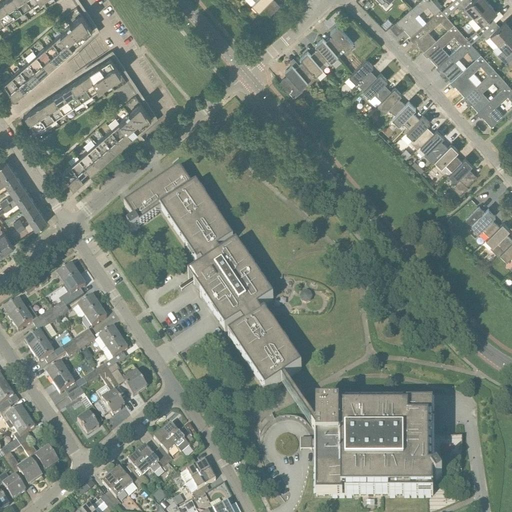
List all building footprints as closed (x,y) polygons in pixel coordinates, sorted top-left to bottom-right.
[(14,18),(23,12),(15,0),(6,0),(3,2),(14,18)] [(15,0),(23,12),(32,5),(28,0),(15,0)] [(76,0),(72,0),(61,7),(64,12),(78,3),(76,0)] [(262,8),(270,15),(280,5),(274,0),(255,0),(255,1),(252,4),(259,11),(262,8)] [(410,36),(423,25),(415,17),(427,6),(434,14),(441,10),(432,0),(420,0),(396,22),(400,27),(401,26),(410,36)] [(457,5),(463,0),(453,0),(442,10),(446,15),(457,5)] [(465,8),(473,17),(489,3),(486,0),(472,0),(473,0),(472,0),(463,0),(457,5),(462,11),(465,8)] [(0,17),(4,24),(14,18),(3,2),(0,4),(0,17)] [(78,3),(64,12),(68,18),(82,8),(78,3)] [(471,44),(483,33),(496,21),(492,17),(497,12),(489,3),(473,17),(481,25),(467,38),(468,39),(471,44)] [(82,8),(68,18),(71,23),(85,13),(82,8)] [(424,51),(436,40),(429,32),(440,21),(448,29),(454,24),(446,15),(442,10),(441,10),(434,14),(423,25),(410,36),(409,37),(413,42),(415,41),(424,51)] [(86,37),(92,31),(82,15),(73,23),(67,29),(61,34),(73,48),(79,43),(86,37)] [(490,36),(498,45),(511,32),(511,28),(505,21),(500,26),(496,21),(483,33),(487,39),(490,36)] [(437,66),(449,55),(442,47),(454,36),(461,45),(468,39),(467,38),(454,24),(448,29),(448,30),(436,40),(424,51),(422,52),(427,57),(428,56),(437,66)] [(346,50),(353,43),(338,25),(330,32),(333,36),(326,42),(335,53),(343,47),(346,50)] [(508,61),(511,57),(511,32),(498,45),(506,53),(503,56),(508,61)] [(65,55),(73,48),(61,34),(52,41),(65,55)] [(335,53),(326,42),(323,38),(315,45),(318,49),(311,55),(320,66),(328,60),(330,63),(338,56),(335,53)] [(451,81),(463,70),(455,62),(467,51),(475,60),(481,55),(471,44),(468,39),(461,45),(449,55),(437,66),(436,67),(440,72),(442,71),(451,81)] [(56,62),(65,55),(52,41),(44,48),(56,62)] [(48,70),(56,62),(44,48),(36,56),(48,70)] [(296,68),(308,83),(309,84),(317,78),(315,76),(323,69),(320,66),(311,55),(307,51),(300,58),(303,62),(296,68)] [(464,96),(476,85),(469,77),(481,66),(488,75),(494,69),(481,55),(475,60),(463,70),(451,81),(449,82),(454,87),(455,86),(464,96)] [(40,77),(48,70),(36,56),(28,63),(40,77)] [(295,57),(291,60),(296,66),(300,63),(295,57)] [(114,79),(121,74),(111,59),(104,63),(100,66),(96,68),(90,73),(100,88),(107,84),(114,79)] [(363,90),(376,77),(369,70),(373,66),(366,59),(349,76),(363,90)] [(32,84),(40,77),(28,63),(19,70),(32,84)] [(308,83),(296,68),(292,64),(285,71),(288,75),(280,82),(289,93),(297,86),(300,89),(308,83)] [(478,111),(490,100),(482,92),(494,81),(502,90),(508,84),(494,69),(488,75),(476,85),(464,96),(463,97),(467,102),(468,101),(478,111)] [(23,91),(32,84),(19,70),(11,77),(23,91)] [(124,72),(110,81),(113,86),(127,77),(124,72)] [(91,94),(100,88),(90,73),(80,79),(91,94)] [(381,101),(391,91),(383,84),(387,80),(380,73),(376,77),(363,90),(370,97),(373,94),(381,101)] [(15,99),(23,91),(11,77),(4,83),(15,99)] [(127,77),(113,86),(117,91),(131,82),(127,77)] [(82,100),(91,94),(80,79),(71,85),(82,100)] [(131,82),(117,91),(120,96),(134,87),(131,82)] [(482,116),(491,127),(511,108),(511,88),(508,84),(502,90),(490,100),(478,111),(476,112),(481,117),(482,116)] [(72,106),(82,100),(71,85),(62,91),(72,106)] [(134,87),(120,96),(123,101),(137,92),(134,87)] [(395,115),(405,105),(398,98),(401,94),(394,87),(391,91),(381,101),(378,104),(385,111),(388,108),(395,115)] [(63,112),(72,106),(62,91),(53,97),(63,112)] [(137,92),(123,101),(127,106),(141,97),(137,92)] [(54,119),(63,112),(53,97),(44,103),(54,119)] [(141,97),(127,106),(130,111),(144,102),(141,97)] [(409,129),(419,119),(412,112),(415,108),(408,101),(405,105),(395,115),(392,118),(399,125),(402,122),(409,129)] [(45,125),(54,119),(44,103),(34,109),(45,125)] [(144,126),(151,120),(141,104),(132,112),(125,118),(119,123),(131,137),(137,132),(144,126)] [(36,131),(45,125),(34,109),(25,115),(36,131)] [(420,147),(433,133),(426,126),(430,122),(423,115),(419,119),(409,129),(406,132),(412,139),(410,141),(418,149),(420,147)] [(123,144),(131,137),(119,123),(111,130),(123,144)] [(115,152),(123,144),(111,130),(102,138),(115,152)] [(437,157),(448,147),(440,140),(444,137),(437,130),(433,133),(420,147),(427,153),(430,150),(437,157)] [(107,159),(115,152),(102,138),(94,145),(107,159)] [(452,171),(462,161),(454,154),(458,151),(451,144),(448,147),(437,157),(434,160),(441,168),(445,164),(452,171)] [(98,166),(107,159),(94,145),(86,152),(98,166)] [(90,173),(98,166),(86,152),(78,159),(90,173)] [(455,181),(451,185),(461,195),(469,188),(467,186),(477,176),(468,168),(472,165),(465,158),(462,161),(452,171),(448,175),(455,181)] [(82,181),(90,173),(78,159),(69,167),(82,181)] [(0,165),(0,175),(2,178),(13,171),(7,161),(0,165)] [(73,188),(82,181),(69,167),(63,172),(73,188)] [(0,186),(5,183),(9,189),(20,181),(13,171),(2,178),(0,179),(0,186)] [(302,370),(301,369),(264,315),(261,317),(258,313),(273,302),(236,247),(232,250),(229,245),(233,243),(197,189),(196,187),(192,190),(180,171),(124,208),(134,222),(127,227),(131,233),(161,213),(197,267),(200,265),(203,269),(188,279),(225,335),(229,332),(232,337),(228,339),(265,395),(282,383),(312,429),(316,435),(316,437),(316,441),(310,441),(310,450),(316,450),(316,497),(433,497),(433,480),(434,480),(436,482),(442,478),(437,470),(434,472),(433,470),(429,470),(429,468),(433,468),(433,408),(316,409),(316,426),(316,427),(285,381),(302,370)] [(16,199),(27,192),(20,181),(9,189),(16,199)] [(27,192),(16,199),(9,203),(12,208),(19,204),(23,209),(34,202),(27,192)] [(0,203),(3,207),(9,203),(6,199),(0,202),(0,203)] [(29,219),(41,212),(34,202),(23,209),(29,219)] [(6,212),(12,208),(9,203),(3,207),(3,208),(6,212)] [(489,236),(499,226),(492,219),(495,215),(488,208),(485,212),(479,206),(472,214),(477,219),(471,225),(478,232),(482,229),(489,236)] [(36,230),(47,222),(41,212),(29,219),(36,230)] [(16,228),(23,224),(20,219),(13,223),(16,228)] [(500,254),(511,241),(511,239),(506,233),(509,230),(502,223),(499,226),(489,236),(486,239),(492,246),(490,248),(498,256),(500,254)] [(16,228),(20,232),(26,228),(23,224),(16,228)] [(14,247),(5,233),(0,236),(0,246),(4,253),(14,247)] [(511,259),(511,241),(500,254),(507,261),(509,259),(510,259),(511,258),(511,259)] [(64,286),(79,276),(71,265),(57,275),(64,286)] [(34,283),(38,288),(49,281),(45,276),(34,283)] [(64,286),(71,297),(86,287),(79,276),(64,286)] [(24,290),(27,295),(38,288),(34,283),(24,290)] [(85,317),(100,308),(92,297),(78,307),(85,317)] [(4,310),(11,321),(26,311),(19,300),(4,310)] [(63,302),(52,309),(55,314),(66,307),(63,302)] [(66,307),(55,314),(59,319),(70,312),(66,307)] [(36,328),(55,314),(52,309),(38,319),(31,308),(26,311),(11,321),(18,332),(32,323),(36,328)] [(85,317),(92,328),(107,318),(100,308),(85,317)] [(32,353),(47,343),(52,340),(45,329),(59,319),(55,314),(36,328),(39,333),(25,342),(32,353)] [(106,349),(121,339),(113,328),(99,338),(106,349)] [(73,341),(76,346),(92,335),(89,330),(73,341)] [(76,346),(80,351),(95,340),(92,335),(76,346)] [(106,349),(113,360),(116,365),(126,358),(123,353),(128,350),(121,339),(106,349)] [(62,348),(66,353),(76,346),(73,341),(62,348)] [(57,359),(54,354),(47,343),(32,353),(39,363),(44,360),(48,365),(57,359)] [(66,353),(69,358),(80,351),(76,346),(66,353)] [(113,360),(105,365),(108,370),(116,365),(113,360)] [(53,384),(68,374),(61,363),(46,373),(53,384)] [(108,370),(105,365),(94,372),(97,377),(99,376),(108,370)] [(111,375),(118,371),(120,370),(116,365),(108,370),(111,375)] [(108,395),(102,399),(113,416),(121,410),(120,409),(125,406),(114,390),(119,387),(111,375),(108,370),(99,376),(112,394),(109,396),(108,395)] [(111,375),(119,387),(124,383),(123,382),(124,381),(118,371),(111,375)] [(97,377),(94,372),(83,380),(86,384),(97,377)] [(136,373),(124,381),(123,382),(124,383),(133,397),(147,388),(136,373)] [(60,395),(65,392),(75,385),(68,374),(53,384),(60,395)] [(0,414),(11,408),(7,402),(14,397),(7,387),(0,391),(0,414)] [(68,397),(72,403),(84,394),(80,389),(68,397)] [(88,398),(84,401),(88,408),(92,406),(88,398)] [(13,429),(28,418),(21,408),(14,412),(11,408),(0,414),(0,415),(6,425),(9,423),(13,429)] [(85,413),(86,415),(77,421),(87,436),(99,428),(94,420),(99,416),(93,408),(85,413)] [(36,458),(38,456),(30,443),(31,442),(30,441),(31,439),(28,434),(35,429),(28,418),(13,429),(17,434),(14,436),(31,461),(36,458)] [(162,432),(176,448),(184,441),(188,446),(193,442),(185,429),(179,435),(170,425),(162,432)] [(158,453),(167,464),(172,460),(167,455),(176,448),(162,432),(153,439),(162,449),(158,453)] [(170,467),(167,464),(158,453),(153,457),(145,447),(136,454),(150,470),(154,475),(161,469),(157,464),(158,463),(163,468),(165,471),(170,467)] [(38,456),(36,458),(46,472),(59,463),(49,449),(38,456)] [(13,473),(18,471),(29,486),(42,478),(30,461),(20,467),(10,453),(3,458),(13,473)] [(132,475),(142,486),(146,482),(142,477),(150,470),(136,454),(128,461),(136,471),(132,475)] [(178,472),(186,485),(210,471),(204,461),(196,466),(193,460),(189,463),(178,472)] [(137,491),(142,486),(132,475),(128,479),(119,469),(110,476),(124,492),(132,485),(137,491)] [(186,485),(191,494),(194,500),(207,492),(204,487),(215,480),(210,471),(186,485)] [(2,485),(8,493),(13,500),(26,492),(15,476),(10,480),(6,474),(0,477),(0,479),(3,484),(2,485)] [(107,508),(110,511),(111,511),(121,505),(116,499),(124,492),(110,476),(102,484),(110,494),(101,501),(107,508)] [(80,490),(83,495),(96,485),(92,480),(80,490)] [(0,511),(9,506),(0,492),(0,511)] [(231,511),(227,503),(222,505),(221,505),(213,510),(213,511),(231,511)]
